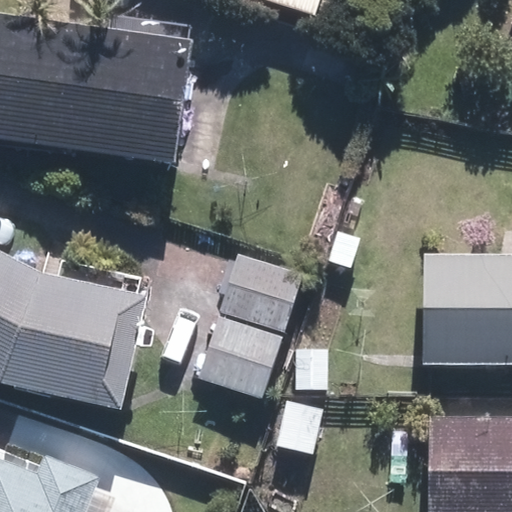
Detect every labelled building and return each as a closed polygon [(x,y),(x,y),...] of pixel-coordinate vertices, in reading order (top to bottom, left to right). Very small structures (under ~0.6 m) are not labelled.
[(256,0),(313,22),(321,0),(256,0)] [(0,146),(179,172),(197,48),(0,20),(0,146)] [(0,387),(1,388),(124,415),(150,302),(44,278),(0,255),(0,387)] [(222,315),(284,337),(305,279),(242,257),(222,315)] [(422,366),(511,368),(511,261),(425,259),(422,366)] [(202,381),(263,404),(285,345),(225,322),(202,381)] [(296,394),(328,394),(329,352),(297,353),(296,394)] [(278,449),(315,457),(325,414),(289,406),(278,449)] [(511,511),(511,419),(430,419),(429,511),(511,511)] [(0,511),(91,511),(103,481),(50,461),(43,482),(0,464),(0,511)]
